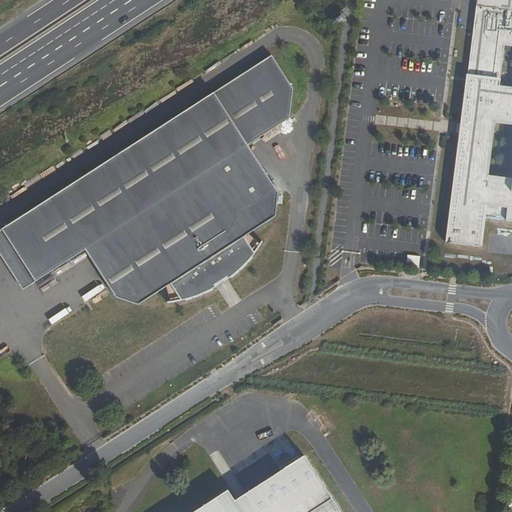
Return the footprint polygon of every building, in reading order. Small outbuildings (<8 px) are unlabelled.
[(511,0),(475,0),(475,2),(511,6),(511,185),(511,191),(511,190),(511,0)] [(511,6),(475,2),(444,242),(481,247),(485,217),(511,220),(511,190),(511,191),(511,185),(511,179),(489,176),(496,123),(511,124),(511,86),(502,85),(507,48),(511,48),(511,6)] [(166,285),(171,283),(181,299),(182,299),(183,299),(184,299),(184,298),(185,298),(186,298),(187,298),(188,298),(188,297),(189,297),(190,297),(191,297),(191,296),(192,296),(193,296),(194,296),(195,295),(196,295),(197,295),(197,294),(198,294),(199,294),(200,294),(200,293),(201,293),(202,293),(203,292),(204,292),(205,291),(206,291),(207,291),(207,290),(208,290),(209,290),(209,289),(210,289),(211,289),(211,288),(212,288),(213,288),(213,287),(214,287),(215,287),(215,286),(216,286),(215,284),(218,282),(224,278),(227,277),(228,278),(229,278),(229,277),(230,277),(230,276),(231,276),(232,275),(233,275),(233,274),(234,274),(235,273),(235,272),(236,272),(237,271),(238,271),(238,270),(239,270),(239,269),(240,269),(240,268),(241,268),(241,267),(242,267),(242,266),(243,266),(243,265),(244,265),(244,264),(245,264),(245,263),(246,263),(246,262),(247,262),(247,261),(248,261),(248,260),(249,260),(249,259),(250,259),(250,258),(251,258),(251,257),(252,256),(253,255),(254,254),(254,253),(255,253),(244,236),(249,234),(276,216),(278,192),(248,144),(290,118),(293,88),(271,54),(1,226),(35,279),(85,247),(109,284),(115,295),(138,303),(166,285)] [(279,159),(285,156),(278,143),(272,146),(279,159)] [(35,279),(1,226),(0,226),(0,251),(23,287),(35,279)] [(261,245),(249,234),(244,236),(255,253),(256,251),(257,250),(259,247),(261,245)] [(180,300),(181,299),(171,283),(166,285),(171,301),(173,301),(177,300),(180,300)] [(343,511),(298,441),(187,511),(343,511)]
